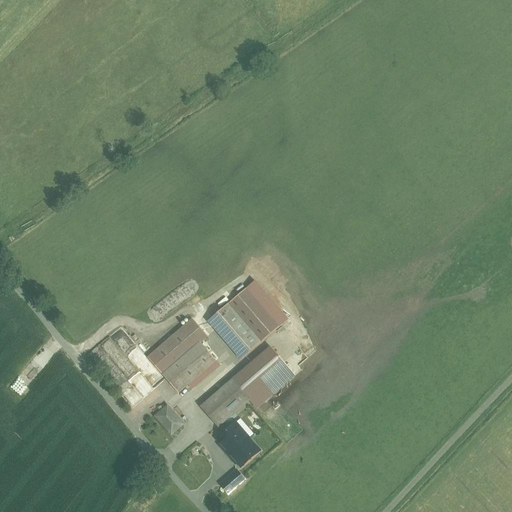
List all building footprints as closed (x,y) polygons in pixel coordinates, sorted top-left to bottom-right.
[(232,304),(210,321),(245,362),(265,345),(232,304)] [(202,342),(164,375),(181,398),(222,364),(202,342)] [(202,407),(219,427),(220,426),(232,440),(241,433),(228,419),(288,368),(271,348),(202,407)] [(188,425),(171,403),(153,417),(171,440),(188,425)] [(232,440),(225,447),(242,467),(260,452),(242,431),(241,433),(232,440)]
